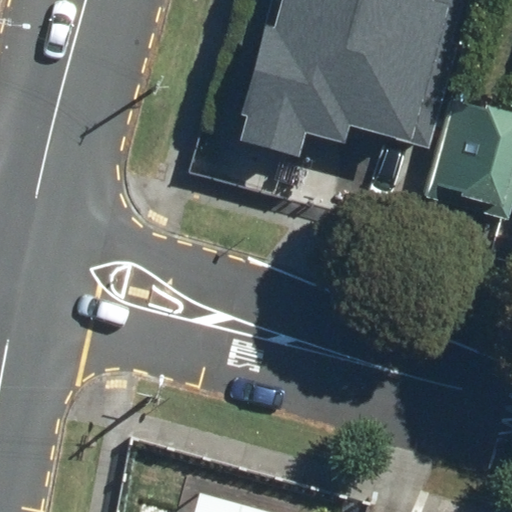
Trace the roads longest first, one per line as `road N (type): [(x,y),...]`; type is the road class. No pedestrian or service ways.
road 1 (residential): [(32,214),(118,234),(353,362)]
road 2 (residential): [(353,362),(150,340),(13,310)]
road 3 (secondary): [(32,214),(88,0)]
road 4 (residential): [(511,404),(353,362)]
